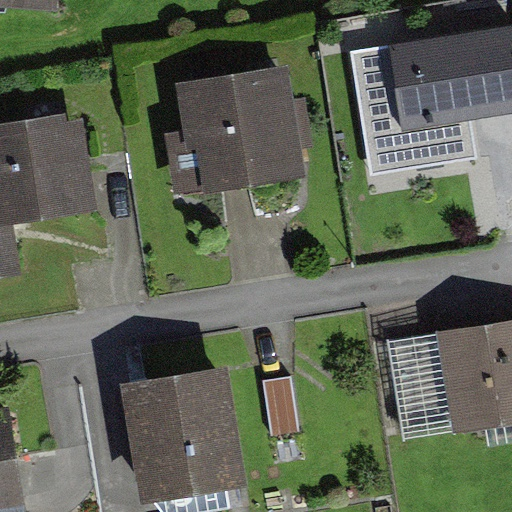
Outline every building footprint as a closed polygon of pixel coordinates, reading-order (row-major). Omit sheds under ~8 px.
[(511,54),(509,34),(455,42),(358,57),(367,114),(378,112),(377,105),(463,92),(475,176),(511,170),(511,54)] [(315,144),(310,105),(298,106),(293,74),(187,89),(193,133),(176,136),(184,191),(243,182),(308,173),(304,146),(315,144)] [(463,92),(377,105),(378,112),(389,189),(475,176),(463,92)] [(23,216),(98,204),(96,189),(86,123),(0,136),(0,274),(32,269),(23,216)] [(511,318),(446,328),(460,427),(493,423),(511,419),(511,318)] [(460,427),(446,328),(397,335),(411,434),(460,427)] [(234,366),(131,381),(147,494),(158,493),(250,480),(234,366)] [(301,375),(273,380),(282,439),(310,435),(301,375)] [(0,504),(28,501),(16,411),(0,413),(0,504)] [(495,436),(511,433),(511,419),(493,423),(495,436)] [(196,511),(254,504),(250,480),(158,493),(172,511),(196,511)] [(0,511),(29,511),(28,501),(0,504),(0,511)]
